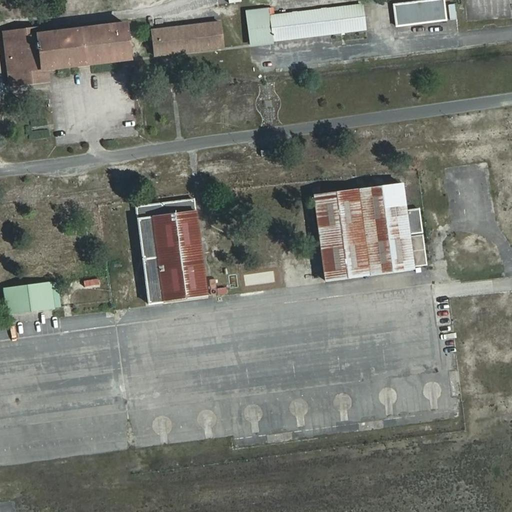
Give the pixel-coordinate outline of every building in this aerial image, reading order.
[(397,26),(448,20),(445,0),(444,0),(395,6),(397,26)] [(250,43),(369,34),(366,5),(271,13),(271,8),(247,10),(250,43)] [(155,58),(227,50),(224,21),(152,29),(155,58)] [(50,72),(138,63),(134,23),(41,32),(41,28),(3,32),(9,87),(52,83),(50,72)] [(413,181),(315,191),(324,278),(423,268),(413,181)] [(150,302),(211,295),(200,197),(138,204),(150,302)] [(98,278),(84,281),(86,289),(100,286),(98,278)] [(3,286),(7,314),(57,307),(53,280),(3,286)] [(364,428),(455,420),(453,397),(406,401),(406,397),(332,404),(333,413),(301,416),(303,436),(315,435),(315,427),(364,423),(364,428)] [(330,427),(331,434),(361,431),(360,425),(330,427)]
